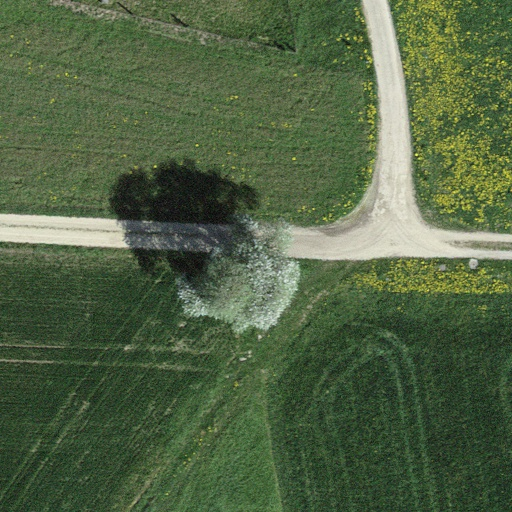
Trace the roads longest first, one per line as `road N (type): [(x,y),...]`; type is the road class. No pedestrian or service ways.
road 1 (track): [(373,0),(389,82),(381,241),(0,235)]
road 2 (track): [(381,241),(511,248)]
